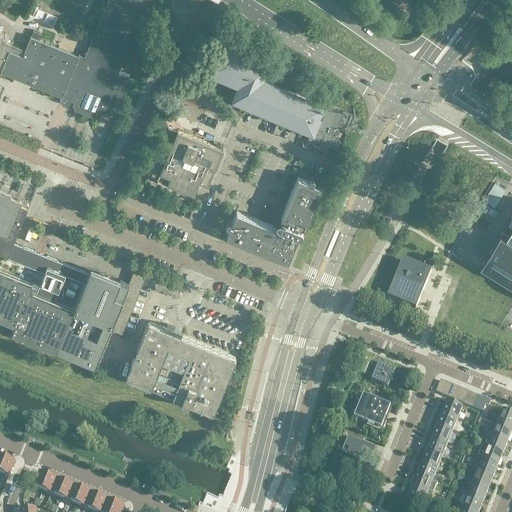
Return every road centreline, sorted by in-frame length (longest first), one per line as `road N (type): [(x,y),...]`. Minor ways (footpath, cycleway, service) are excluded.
road 1 (tertiary): [(299,305),(242,511)]
road 2 (tertiary): [(257,511),(311,310)]
road 3 (tertiary): [(377,123),(299,305)]
road 4 (unclassified): [(191,263),(246,130)]
road 5 (tertiary): [(311,310),(374,182)]
road 6 (unclassified): [(191,263),(61,210)]
road 7 (residential): [(436,365),(311,310)]
road 8 (secondary): [(289,32),(304,52),(364,92),(377,123)]
road 9 (residential): [(389,481),(436,365)]
road 10 (secondary): [(289,32),(394,96)]
